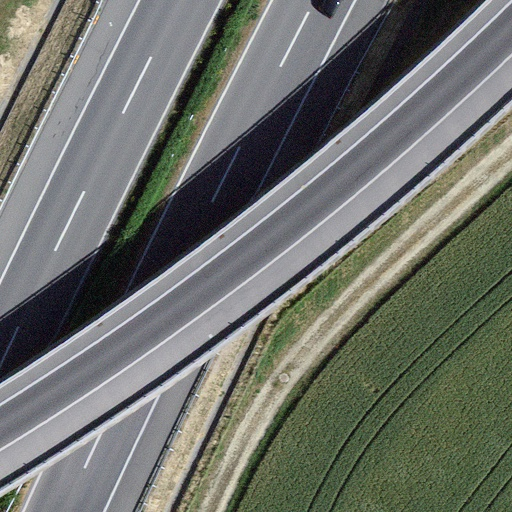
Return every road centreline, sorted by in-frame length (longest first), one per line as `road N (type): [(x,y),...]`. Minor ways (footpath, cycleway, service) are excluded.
road 1 (motorway): [(0,428),(266,244),(511,30)]
road 2 (motorway): [(65,511),(315,0)]
road 3 (track): [(212,511),(291,367),(378,273),(511,153)]
road 4 (motorway): [(180,0),(0,369)]
